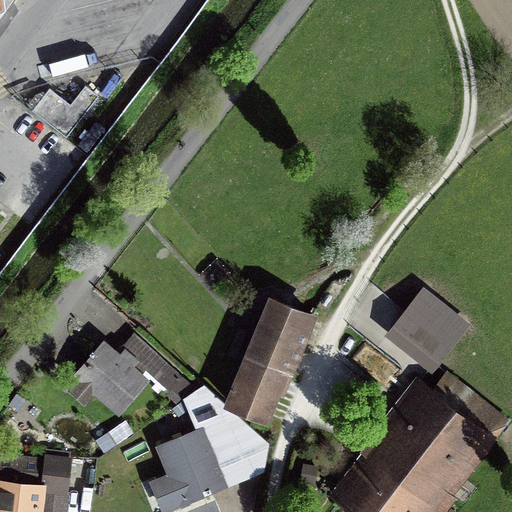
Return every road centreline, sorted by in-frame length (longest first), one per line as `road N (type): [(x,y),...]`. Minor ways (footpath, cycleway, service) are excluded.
road 1 (unclassified): [(396,0),(309,105),(245,152),(147,199)]
road 2 (track): [(363,277),(465,139),(470,97),(446,0)]
road 3 (unclassified): [(147,199),(301,0)]
road 4 (unclassified): [(0,391),(147,199)]
